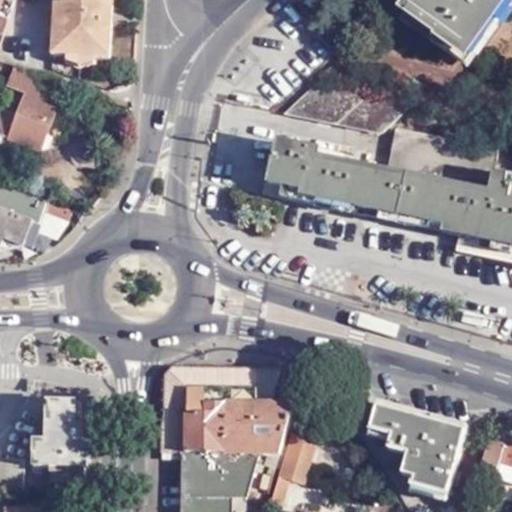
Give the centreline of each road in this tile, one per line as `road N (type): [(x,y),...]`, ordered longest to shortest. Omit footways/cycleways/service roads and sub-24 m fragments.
road 1 (secondary): [(489,360),(196,265)]
road 2 (secondary): [(182,327),(228,325),(482,385)]
